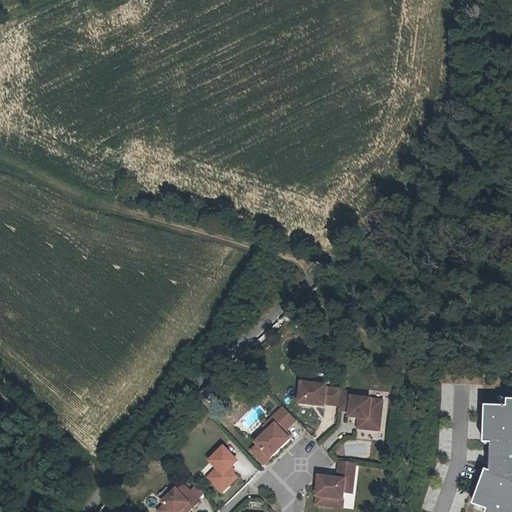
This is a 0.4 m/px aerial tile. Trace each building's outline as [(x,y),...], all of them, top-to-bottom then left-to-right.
[(327,387),(303,384),(301,404),(325,406),(325,404),(340,406),(342,392),(342,391),(327,389),(327,387)] [(354,394),(342,392),(340,406),(340,410),(352,412),(351,418),(360,419),(366,420),(365,429),(380,431),(384,402),(354,398),(354,394)] [(505,409),(482,407),(480,448),(489,448),(487,470),(483,470),(469,509),(483,511),(482,511),(511,511),(511,403),(506,403),(505,409)] [(284,409),(271,422),(276,426),(270,433),(258,444),(260,446),(254,452),(266,465),(291,440),(284,433),(296,421),(284,409)] [(276,426),(271,422),(265,428),(270,433),(276,426)] [(225,447),(211,460),(218,468),(208,477),(221,492),(237,477),(233,473),(229,469),(231,467),(238,462),(225,447)] [(356,465),(340,463),(338,480),(320,477),(317,505),(343,508),(345,492),(348,492),(349,482),(353,482),(356,465)] [(165,505),(159,511),(180,511),(183,510),(184,511),(188,511),(199,502),(185,487),(178,493),(176,491),(164,503),(165,505)]
